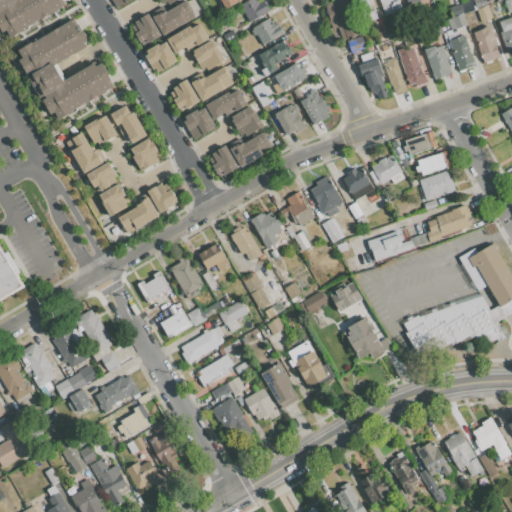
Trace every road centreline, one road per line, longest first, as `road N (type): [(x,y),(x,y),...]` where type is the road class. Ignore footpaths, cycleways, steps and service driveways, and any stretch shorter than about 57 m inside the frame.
road 1 (residential): [(202,511),(390,404),(423,391),(511,384)]
road 2 (residential): [(231,495),(111,288)]
road 3 (residential): [(187,158),(94,0)]
road 4 (residential): [(216,208),(298,161),(373,132)]
road 5 (residential): [(296,0),(373,132)]
road 6 (residential): [(373,132),(511,88)]
road 7 (residential): [(105,269),(216,208)]
road 8 (residential): [(451,111),(511,220)]
